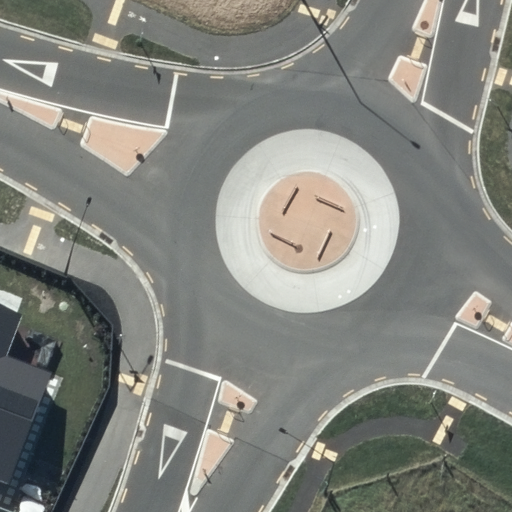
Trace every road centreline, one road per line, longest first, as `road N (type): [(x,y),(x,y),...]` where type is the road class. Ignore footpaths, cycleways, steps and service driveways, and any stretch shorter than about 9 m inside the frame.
road 1 (residential): [(210,170),(0,94)]
road 2 (residential): [(264,323),(181,511)]
road 3 (residential): [(210,170),(232,140),(263,119),(300,109),(337,112),(372,127)]
road 4 (residential): [(415,260),(369,316),(335,330),(264,323)]
road 5 (residential): [(264,323),(212,275),(199,205),(210,170)]
road 6 (residential): [(372,127),(417,186),(415,260)]
road 7 (residential): [(435,0),(402,90),(372,127)]
